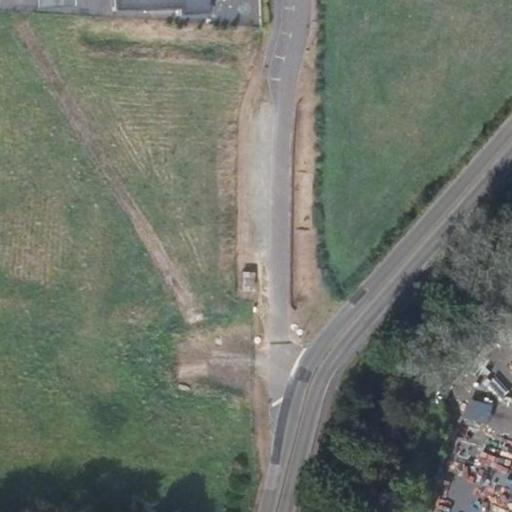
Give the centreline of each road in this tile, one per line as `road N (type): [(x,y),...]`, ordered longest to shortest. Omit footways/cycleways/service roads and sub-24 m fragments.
road 1 (unclassified): [(284,511),(329,364),(511,165)]
road 2 (unclassified): [(511,128),(337,327),(312,361),(300,401)]
road 3 (residential): [(281,107),(276,349),(300,401)]
